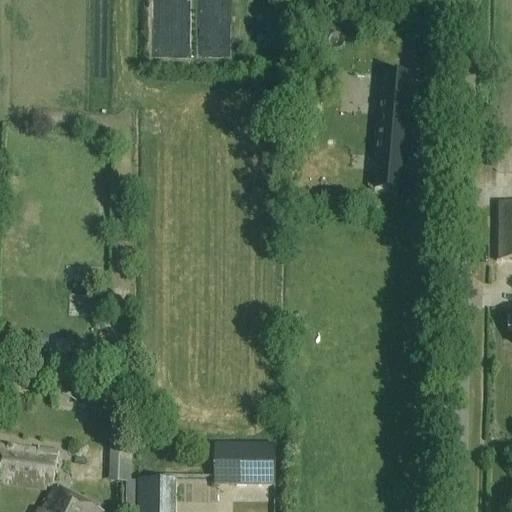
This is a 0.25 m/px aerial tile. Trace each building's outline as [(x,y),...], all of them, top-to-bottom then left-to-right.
[(281,44),(281,34),(267,34),(267,44),(281,44)] [(373,186),(406,189),(413,104),(381,101),(373,186)] [(511,203),(497,204),(498,263),(511,263),(511,203)] [(48,337),(14,336),(13,351),(48,353),(48,337)] [(12,379),(32,381),(33,371),(13,369),(12,379)] [(111,438),(108,486),(130,487),(133,439),(111,438)] [(50,486),(55,486),(59,453),(1,446),(0,454),(0,487),(46,493),(46,490),(49,490),(50,486)] [(276,447),(215,448),(215,485),(235,484),(235,489),(276,489),(276,447)] [(138,483),(137,511),(175,511),(176,483),(138,483)] [(100,511),(51,487),(38,511),(100,511)]
